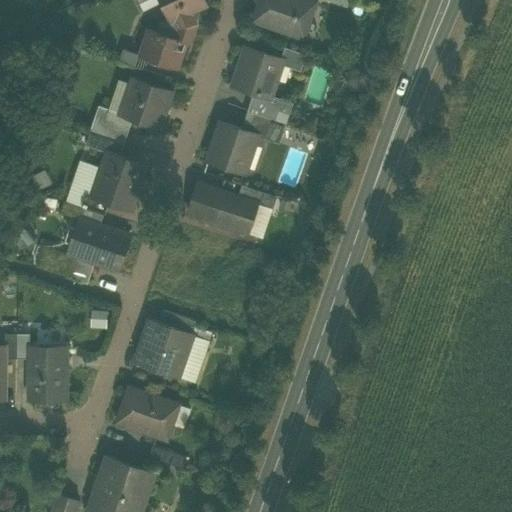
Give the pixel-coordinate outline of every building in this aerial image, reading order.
[(161,0),(170,17),(172,21),(174,20),(193,11),(209,3),(207,0),(161,0)] [(261,0),(255,19),(304,36),(316,1),(314,0),(261,0)] [(193,11),(174,20),(177,27),(175,35),(159,30),(149,26),(140,53),(140,54),(149,57),(179,67),(188,41),(191,43),(198,22),(193,11)] [(162,20),(159,30),(175,35),(177,27),(174,20),(172,21),(170,17),(162,20)] [(255,91),(271,96),(271,95),(284,58),(247,45),(234,84),(255,91)] [(284,58),(308,66),(312,55),(287,46),(284,58)] [(120,60),(145,69),(149,57),(140,54),(140,53),(124,47),(120,60)] [(134,117),(161,126),(173,91),(133,77),(121,112),(134,117)] [(255,91),(249,110),(287,122),(294,102),(271,95),(271,96),(255,91)] [(98,104),(89,131),(125,143),(134,117),(121,112),(98,104)] [(280,141),(287,122),(249,110),(243,128),(258,133),(258,134),(280,141)] [(209,159),(245,171),(258,134),(258,133),(243,128),(222,121),(209,159)] [(121,155),(125,143),(89,131),(85,143),(108,151),(121,155)] [(115,202),(132,208),(147,164),(121,155),(108,151),(94,195),(115,202)] [(189,212),(248,232),(258,202),(259,201),(239,194),(199,181),(189,212)] [(258,202),(274,207),(278,195),(243,183),(239,194),(259,201),(258,202)] [(88,193),(83,205),(111,214),(115,202),(94,195),(88,193)] [(55,208),(71,214),(75,202),(59,197),(55,208)] [(107,226),(111,214),(83,205),(75,202),(71,214),(81,217),(107,226)] [(94,261),(119,269),(131,234),(107,226),(81,217),(69,252),(78,255),(94,261)] [(37,265),(71,277),(78,255),(69,252),(44,244),(37,265)] [(94,261),(78,255),(71,277),(86,282),(94,261)] [(192,332),(194,332),(199,320),(164,308),(160,320),(193,331),(192,332)] [(138,363),(177,376),(192,332),(193,331),(160,320),(153,317),(138,363)] [(6,357),(18,357),(18,333),(6,333),(6,345),(6,357)] [(30,333),(18,333),(18,357),(30,358),(30,345),(30,333)] [(30,398),(67,398),(67,346),(30,345),(30,358),(30,398)] [(168,438),(173,422),(179,403),(180,402),(130,385),(118,421),(132,426),(132,428),(143,431),(144,430),(168,438)] [(191,407),(179,403),(173,422),(184,426),(191,407)] [(149,455),(184,467),(187,456),(153,444),(149,455)] [(88,509),(97,511),(123,511),(124,511),(128,511),(142,511),(157,471),(111,455),(99,489),(95,488),(88,509)] [(76,511),(80,501),(57,493),(54,503),(51,511),(76,511)]
